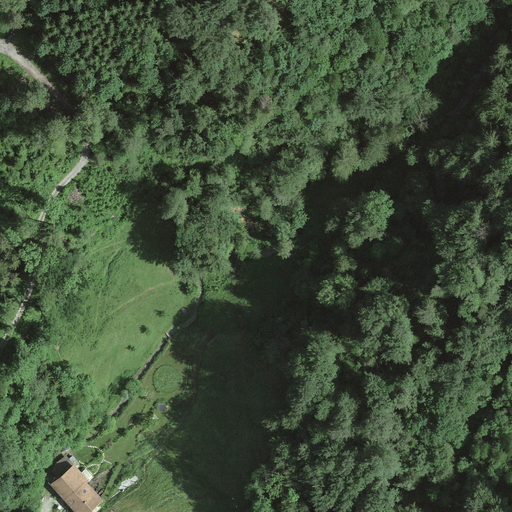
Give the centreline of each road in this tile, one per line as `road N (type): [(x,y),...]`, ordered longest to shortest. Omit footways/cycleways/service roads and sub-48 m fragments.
road 1 (track): [(0,47),(65,99),(86,148),(44,208),(33,276),(0,350)]
road 2 (track): [(73,110),(158,156),(209,160),(297,97),(326,64)]
